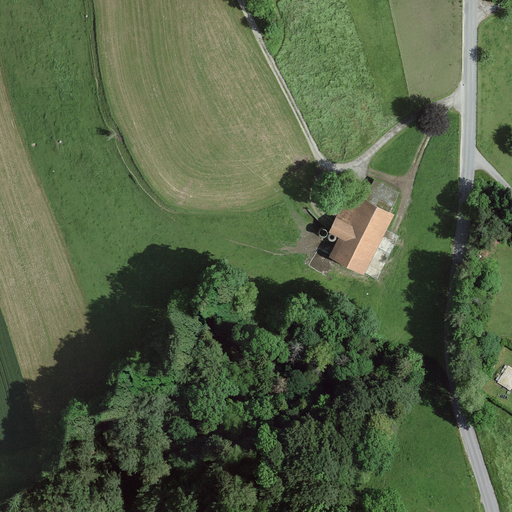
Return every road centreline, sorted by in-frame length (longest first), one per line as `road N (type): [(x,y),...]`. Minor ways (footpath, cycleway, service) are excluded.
road 1 (tertiary): [(493,511),(452,363),(470,155)]
road 2 (track): [(323,164),(242,0)]
road 3 (track): [(471,91),(411,118),(354,165),(323,164)]
road 4 (tertiary): [(470,155),(472,0)]
road 5 (track): [(447,101),(394,229)]
